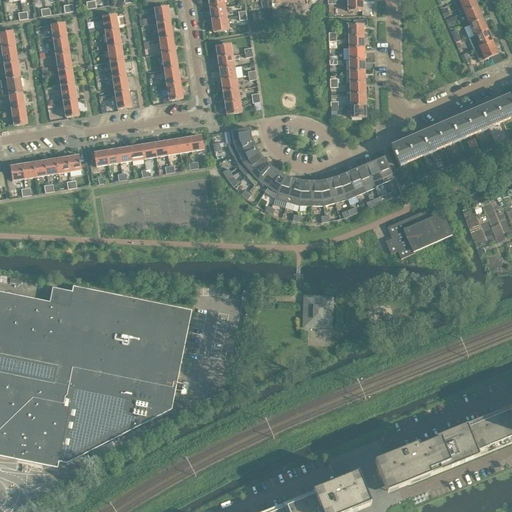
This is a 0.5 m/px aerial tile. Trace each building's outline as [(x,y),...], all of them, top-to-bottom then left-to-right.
[(223,0),(208,0),(210,10),(225,7),(223,0)] [(348,0),(349,11),(363,11),(363,0),(348,0)] [(475,0),(460,0),(459,1),(464,13),(478,7),(475,0)] [(168,6),(155,9),(157,24),(171,22),(168,6)] [(225,7),(210,10),(212,21),(227,19),(225,7)] [(478,7),(464,13),(469,24),(483,18),(478,7)] [(448,8),(441,11),(444,17),(450,14),(448,8)] [(116,15),(103,17),(105,33),(119,30),(116,15)] [(454,18),(448,20),(451,26),(456,23),(454,18)] [(483,18),(469,24),(474,36),(488,30),(483,18)] [(214,33),(229,30),(227,19),(212,21),(214,33)] [(160,40),(173,38),(171,22),(157,24),(160,40)] [(64,23),(51,25),(53,41),(67,39),(64,23)] [(364,25),(349,25),(349,37),(364,37),(364,25)] [(108,48),(121,46),(119,30),(105,33),(108,48)] [(488,30),(474,36),(470,38),(475,50),(493,42),(488,30)] [(13,31),(0,33),(0,35),(2,49),(15,47),(13,31)] [(459,35),(453,37),(456,43),(461,40),(459,35)] [(349,49),(364,48),(364,37),(349,37),(349,49)] [(162,55),(175,53),(173,38),(160,40),(162,55)] [(56,56),(69,54),(67,39),(53,41),(56,56)] [(480,62),(498,54),(493,42),(475,50),(480,62)] [(231,44),(216,46),(218,58),(232,56),(231,44)] [(110,63),(124,61),(121,46),(108,48),(110,63)] [(4,64),(18,62),(15,47),(2,49),(4,64)] [(350,60),(365,60),(364,48),(349,49),(350,60)] [(175,53),(162,55),(165,70),(178,68),(175,53)] [(467,53),(461,56),(464,64),(470,61),(467,53)] [(58,72),(72,69),(69,54),(56,56),(58,72)] [(220,69),(234,67),(232,56),(218,58),(220,69)] [(350,72),(365,71),(365,60),(350,60),(350,72)] [(124,61),(110,63),(113,78),(126,76),(124,61)] [(7,80),(20,78),(18,62),(4,64),(7,80)] [(472,65),(466,67),(467,70),(469,74),(475,72),(472,65)] [(222,81),(236,78),(234,67),(220,69),(222,81)] [(178,68),(165,70),(167,86),(180,83),(178,68)] [(72,69),(58,72),(61,85),(61,87),(74,85),(72,69)] [(365,71),(350,72),(350,83),(365,83),(365,71)] [(126,76),(113,78),(115,94),(129,92),(126,76)] [(20,78),(7,80),(9,95),(22,93),(20,78)] [(236,78),(222,81),(224,92),(238,90),(236,78)] [(170,101),(183,99),(180,83),(167,86),(170,101)] [(365,83),(350,83),(351,95),(365,94),(365,83)] [(74,85),(61,87),(63,102),(77,100),(74,85)] [(238,90),(224,92),(225,103),(240,101),(238,90)] [(118,110),(131,107),(129,92),(115,94),(118,110)] [(22,93),(9,95),(12,110),(25,108),(22,93)] [(365,94),(351,95),(351,106),(366,106),(365,94)] [(391,146),(400,166),(502,122),(511,117),(511,100),(510,95),(496,101),(465,114),(442,125),(402,142),(391,146)] [(66,118),(79,116),(77,100),(63,102),(66,118)] [(227,115),(242,113),(240,101),(225,103),(227,115)] [(351,118),(366,118),(366,106),(351,106),(351,118)] [(14,126),(27,124),(25,108),(12,110),(14,126)] [(231,144),(234,143),(252,137),(249,128),(232,131),(232,133),(230,133),(231,144)] [(204,150),(201,136),(189,138),(191,152),(204,150)] [(239,153),(255,145),(252,137),(234,143),(239,153)] [(177,140),(180,154),(191,152),(189,138),(177,140)] [(474,138),(468,141),(471,149),(478,146),(474,138)] [(166,142),(168,156),(180,154),(177,140),(166,142)] [(154,144),(156,157),(168,156),(166,142),(154,144)] [(142,146),(144,159),(156,157),(154,144),(142,146)] [(243,164),(258,154),(255,145),(239,153),(243,164)] [(144,159),(142,146),(130,148),(132,161),(144,159)] [(132,161),(130,148),(118,149),(120,163),(132,161)] [(120,163),(118,149),(106,151),(109,165),(120,163)] [(94,153),(96,167),(109,165),(106,151),(94,153)] [(243,164),(238,167),(246,176),(264,161),(258,154),(243,164)] [(81,170),(79,156),(67,157),(70,172),(81,170)] [(56,159),(58,174),(70,172),(67,157),(56,159)] [(391,175),(392,174),(385,158),(375,162),(382,178),(383,181),(392,177),(391,175)] [(45,161),(47,176),(58,174),(56,159),(45,161)] [(47,176),(45,161),(33,163),(36,178),(47,176)] [(259,181),(270,167),(264,161),(246,176),(254,186),(259,181)] [(382,178),(375,162),(366,166),(376,188),(385,184),(383,181),(382,178)] [(36,178),(33,163),(22,165),(24,180),(36,178)] [(15,190),(14,181),(24,180),(22,165),(10,167),(12,179),(7,180),(9,192),(15,190)] [(376,188),(366,166),(357,170),(366,192),(376,188)] [(268,187),(278,172),(270,167),(259,181),(268,187)] [(366,192),(357,170),(347,174),(357,196),(366,192)] [(278,193),(285,177),(278,172),(268,187),(278,193)] [(357,196),(347,174),(338,178),(347,200),(357,196)] [(287,202),(294,180),(285,177),(278,193),(275,199),(287,202)] [(347,200),(338,178),(329,180),(336,203),(347,200)] [(299,206),(303,182),(294,180),(287,202),(299,206)] [(336,203),(329,180),(321,183),(324,206),(336,203)] [(311,206),(312,182),(303,182),(299,206),(311,206)] [(324,206),(321,183),(312,182),(311,206),(324,206)] [(403,220),(387,227),(393,240),(387,243),(385,238),(384,238),(391,255),(398,252),(401,259),(415,253),(414,252),(452,236),(442,212),(429,218),(426,210),(403,220)] [(0,456),(18,460),(58,469),(59,462),(67,464),(96,449),(172,410),(178,379),(179,371),(192,311),(96,291),(90,290),(74,287),(73,292),(53,288),(50,303),(0,292),(0,456)] [(304,327),(332,328),(333,298),(305,297),(304,327)] [(511,407),(375,463),(387,494),(511,443),(511,407)] [(356,511),(371,506),(358,475),(267,511),(356,511)]
